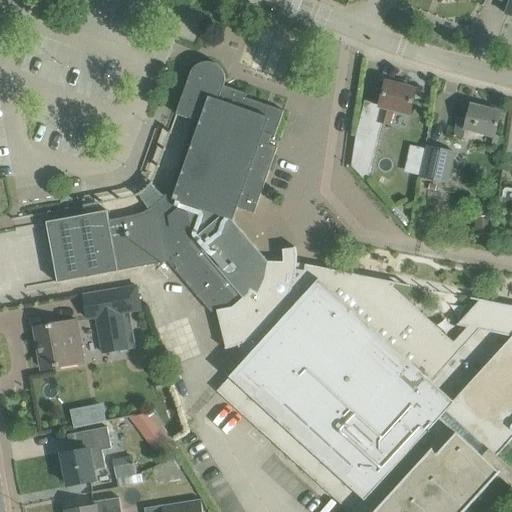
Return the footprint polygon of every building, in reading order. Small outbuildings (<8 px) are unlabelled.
[(151,208),(149,209),(143,212),(133,215),(110,220),(111,220),(120,271),(127,269),(169,262),(212,312),(218,311),(226,348),(226,349),(234,347),(237,346),(240,345),(243,344),(247,342),(253,358),(247,364),(224,387),(353,511),(446,511),(492,462),(497,457),(498,455),(499,455),(508,445),(511,440),(511,305),(481,300),(459,324),(458,324),(458,325),(469,328),(455,343),(393,286),(396,284),(397,284),(397,283),(321,267),(307,264),(305,271),(297,270),(297,263),(297,258),(296,247),(295,247),(295,248),(284,250),(284,255),(284,261),(284,262),(276,261),(269,261),(234,221),(239,208),(255,213),(258,203),(278,147),(269,144),(272,136),(275,137),(285,111),(273,107),(269,105),(246,97),(247,93),(228,87),(227,86),(225,85),(226,79),(225,75),(224,72),(220,66),(215,63),(211,62),(208,62),(201,63),(195,67),(193,71),(191,72),(188,81),(184,93),(180,105),(177,114),(195,120),(175,176),(170,188),(164,196),(163,198),(157,194),(147,201),(151,208)] [(356,135),(352,165),(368,182),(382,122),(392,124),(396,110),(410,114),(416,90),(387,83),(381,105),(365,101),(356,135)] [(454,137),(464,139),(466,130),(495,137),(502,112),(472,105),(468,120),(459,118),(454,137)] [(456,152),(428,146),(421,178),(449,184),(456,152)] [(109,211),(47,222),(59,283),(120,272),(120,271),(111,220),(110,220),(109,211)] [(138,286),(85,295),(89,319),(98,317),(104,353),(128,348),(122,313),(129,312),(142,309),(138,286)] [(36,328),(43,369),(85,361),(78,321),(36,328)] [(133,416),(148,447),(166,438),(150,407),(133,416)] [(112,433),(115,433),(121,431),(119,420),(110,422),(112,433)] [(89,449),(63,454),(69,486),(98,480),(96,470),(106,468),(102,450),(112,448),(107,427),(77,433),(77,435),(86,433),(89,449)] [(115,459),(118,477),(136,474),(133,456),(115,459)] [(123,511),(121,497),(95,502),(95,507),(68,511),(123,511)] [(163,505),(164,511),(203,511),(202,499),(163,505)]
